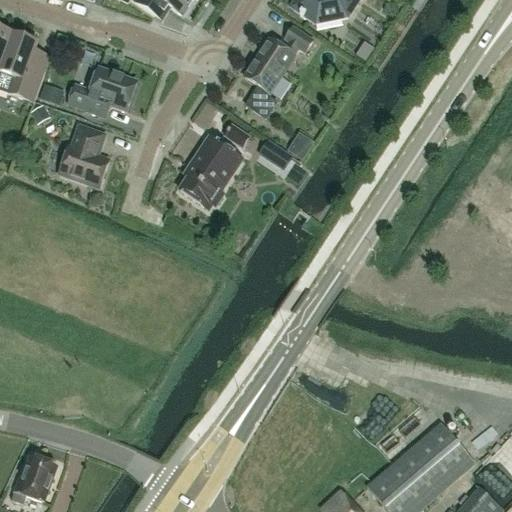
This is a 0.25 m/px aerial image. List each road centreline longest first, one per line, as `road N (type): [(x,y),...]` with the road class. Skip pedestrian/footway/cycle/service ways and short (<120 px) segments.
road 1 (tertiary): [(181,498),(511,9)]
road 2 (residential): [(250,0),(218,49),(203,57),(7,0)]
road 3 (residential): [(131,463),(0,420)]
